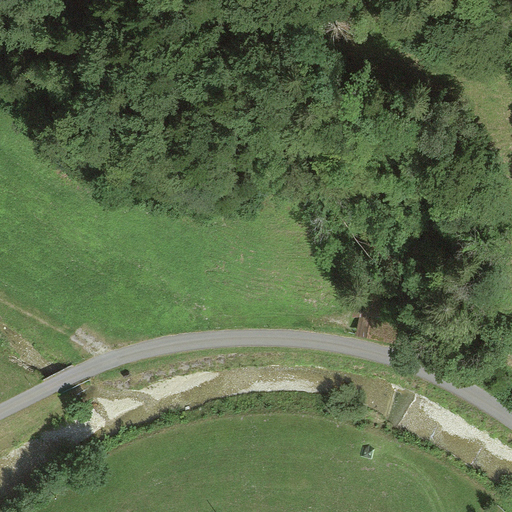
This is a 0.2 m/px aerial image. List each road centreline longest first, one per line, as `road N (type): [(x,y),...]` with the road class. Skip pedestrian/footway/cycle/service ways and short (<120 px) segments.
road 1 (tertiary): [(511,421),(455,383),(387,354),(248,337),(99,362),(0,412)]
road 2 (track): [(0,293),(116,357)]
